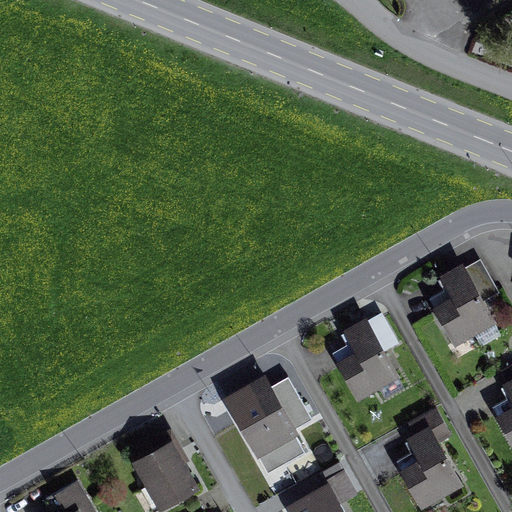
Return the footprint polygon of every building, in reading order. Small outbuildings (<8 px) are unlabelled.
[(467,263),(463,257),(441,271),(448,285),(430,294),(456,340),(497,317),(487,297),(500,290),(481,256),(467,263)] [(333,348),(359,396),(402,371),(387,347),(400,340),(383,309),(369,317),(366,312),(344,325),(346,328),(341,331),(347,341),(333,348)] [(511,362),(501,369),(506,378),(503,379),(506,384),(502,386),(507,396),(493,403),(511,437),(511,362)] [(301,429),(267,368),(242,381),(246,387),(241,390),(246,399),(233,406),(259,452),(301,429)] [(400,464),(422,503),(464,479),(442,438),(452,432),(437,404),(408,420),(414,429),(407,433),(420,454),(400,464)] [(156,424),(125,441),(160,504),(200,481),(188,458),(190,457),(172,425),(160,431),(156,424)] [(326,479),(288,501),(294,511),(350,511),(345,500),(358,493),(343,466),(325,477),(326,479)] [(67,507),(58,511),(98,511),(78,475),(56,488),(67,507)]
